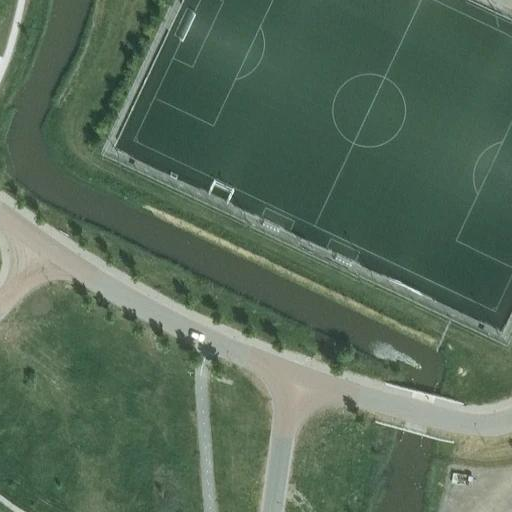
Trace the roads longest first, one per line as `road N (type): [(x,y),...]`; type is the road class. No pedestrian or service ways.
road 1 (tertiary): [(292,375),(150,310),(54,252)]
road 2 (tertiary): [(292,375),(457,422),(511,419)]
road 3 (tertiary): [(272,511),(292,375)]
